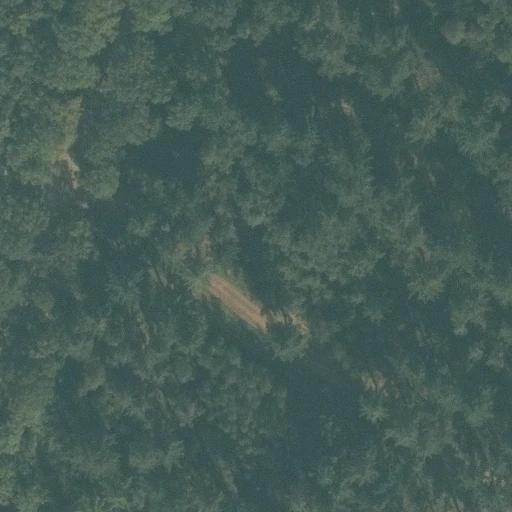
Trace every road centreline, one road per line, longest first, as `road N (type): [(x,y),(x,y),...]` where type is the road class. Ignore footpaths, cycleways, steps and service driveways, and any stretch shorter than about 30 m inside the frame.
road 1 (track): [(460,511),(42,197)]
road 2 (track): [(42,197),(108,0)]
